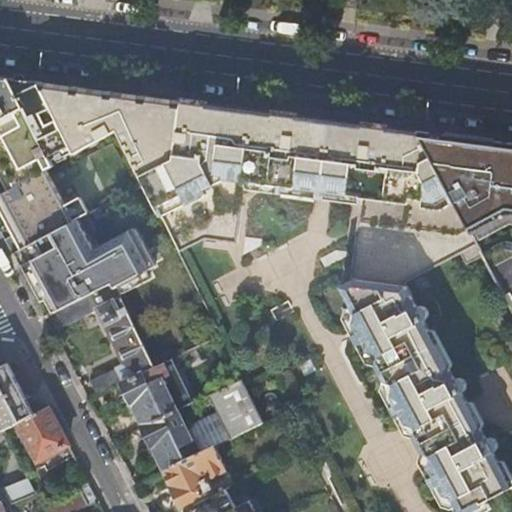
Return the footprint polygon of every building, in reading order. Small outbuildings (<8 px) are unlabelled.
[(0,118),(25,105),(11,77),(0,75),(0,118)] [(41,81),(11,77),(25,105),(55,166),(80,217),(108,203),(114,200),(114,201),(147,184),(121,131),(76,152),(41,81)] [(415,130),(41,81),(76,152),(121,131),(147,184),(165,220),(229,189),(462,218),(415,130)] [(48,169),(55,166),(25,105),(0,118),(0,174),(8,190),(19,184),(28,180),(48,169)] [(511,142),(415,130),(462,218),(471,234),(510,214),(511,214),(511,142)] [(53,231),(74,221),(48,169),(28,180),(19,184),(8,190),(0,194),(0,204),(22,247),(53,231)] [(114,200),(108,203),(127,241),(160,305),(161,307),(178,299),(178,300),(200,290),(181,251),(165,220),(147,184),(114,201),(114,200)] [(73,270),(53,231),(22,247),(18,249),(38,288),(73,270)] [(160,305),(127,241),(100,255),(113,282),(155,366),(165,362),(223,335),(200,290),(178,300),(178,299),(161,307),(160,305)] [(476,245),(461,253),(468,265),(483,257),(476,245)] [(511,485),(511,476),(411,280),(361,277),(346,284),(355,301),(342,307),(371,361),(380,361),(389,376),(387,387),(409,430),(418,433),(427,448),(424,459),(447,503),(454,505),(460,503),(465,511),(483,511),(496,505),(492,496),(511,485)] [(155,366),(113,282),(57,310),(64,324),(98,307),(126,364),(93,380),(99,393),(123,381),(155,366)] [(0,423),(3,430),(4,429),(35,413),(8,361),(0,364),(0,423)] [(165,362),(155,366),(123,381),(145,425),(145,426),(179,409),(164,378),(170,374),(165,362)] [(244,378),(237,363),(214,374),(220,389),(244,378)] [(267,422),(251,390),(244,378),(220,389),(211,394),(226,424),(234,438),(267,422)] [(39,459),(69,443),(49,405),(35,413),(4,429),(11,443),(27,435),(39,459)] [(166,469),(201,453),(195,440),(179,409),(145,426),(166,469)] [(219,445),(234,438),(226,424),(195,440),(201,453),(216,445),(217,446),(219,445)] [(227,468),(217,446),(216,445),(201,453),(166,469),(184,509),(217,493),(210,476),(227,468)] [(10,503),(37,493),(29,476),(4,487),(10,503)] [(46,509),(47,511),(76,511),(99,500),(91,484),(46,509)] [(228,488),(217,493),(184,509),(185,511),(259,511),(257,511),(249,511),(245,502),(238,506),(228,488)]
